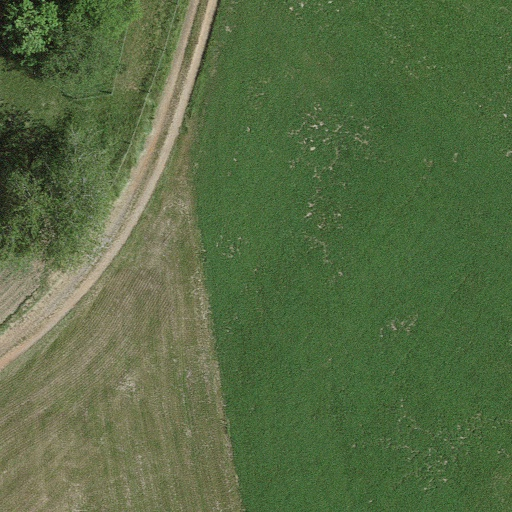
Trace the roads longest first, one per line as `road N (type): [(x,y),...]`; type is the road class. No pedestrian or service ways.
road 1 (track): [(249,511),(195,232),(231,0)]
road 2 (track): [(0,363),(56,320),(144,194),(208,0)]
